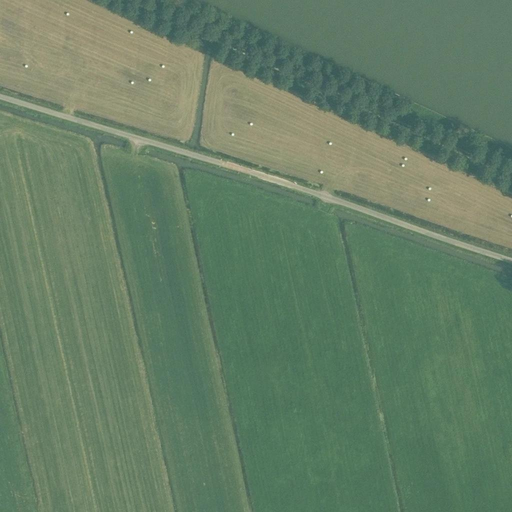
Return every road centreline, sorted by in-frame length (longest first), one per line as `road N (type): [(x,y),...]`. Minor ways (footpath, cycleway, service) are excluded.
road 1 (unclassified): [(511,261),(0,97)]
road 2 (track): [(511,176),(131,0)]
